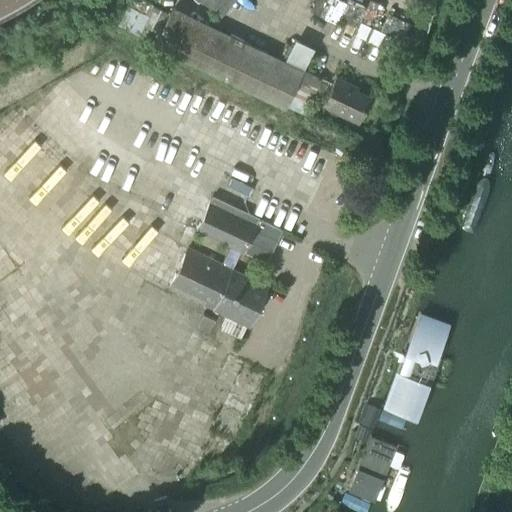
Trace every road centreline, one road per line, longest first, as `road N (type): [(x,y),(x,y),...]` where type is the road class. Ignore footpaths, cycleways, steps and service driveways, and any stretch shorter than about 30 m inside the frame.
road 1 (unknown): [(389,258),(189,155),(117,164),(94,183),(76,222),(69,263),(75,300),(98,335),(184,373)]
road 2 (unclassified): [(482,0),(325,429),(294,479),(254,511)]
road 3 (unknown): [(449,92),(193,0)]
